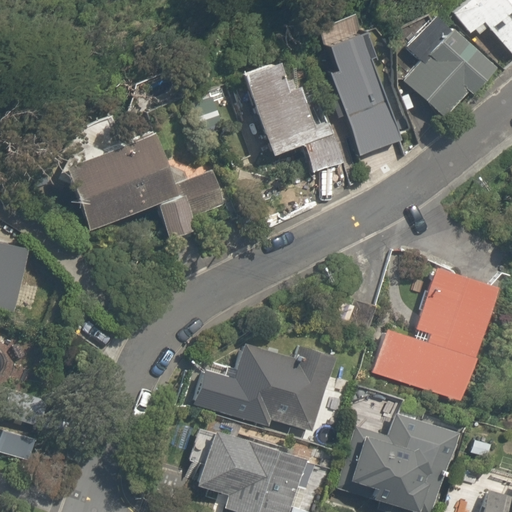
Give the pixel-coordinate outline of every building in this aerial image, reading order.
[(511,0),(457,0),(449,7),(471,35),(484,25),(506,53),(511,48),(511,0)] [(492,64),(446,22),(435,12),(401,49),(412,59),(396,77),(442,118),(492,64)] [(327,66),(321,68),(354,150),(394,134),(363,57),(369,54),(356,23),(350,25),(316,39),(327,66)] [(265,153),(296,141),(306,168),(335,157),(322,123),(297,57),(238,80),(265,153)] [(204,169),(167,184),(143,124),(56,159),(83,227),(137,206),(152,241),(193,224),(185,207),(214,195),(204,169)] [(25,245),(0,239),(0,310),(9,313),(25,245)] [(429,260),(410,331),(379,322),(365,371),(455,397),(489,277),(429,260)] [(293,340),(290,352),(237,337),(225,381),(213,378),(204,409),(264,425),(266,420),(309,432),(331,350),(293,340)] [(10,388),(2,414),(34,423),(42,397),(10,388)] [(382,433),(355,425),(339,478),(365,486),(362,496),(414,511),(421,511),(448,425),(390,407),(382,433)] [(309,511),(312,506),(284,497),(300,450),(239,430),(237,437),(228,434),(230,426),(212,420),(191,484),(224,495),(220,508),(233,511),(309,511)] [(32,430),(0,423),(0,451),(27,457),(32,430)] [(479,511),(511,511),(511,478),(510,478),(500,508),(483,502),(479,511)]
